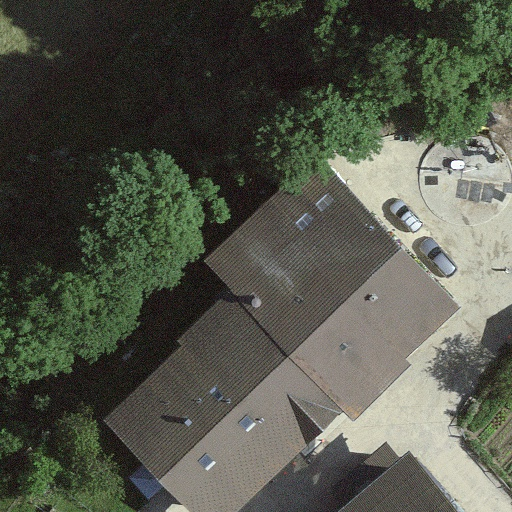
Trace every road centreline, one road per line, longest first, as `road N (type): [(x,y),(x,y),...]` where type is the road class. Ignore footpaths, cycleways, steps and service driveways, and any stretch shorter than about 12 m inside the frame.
road 1 (track): [(511,291),(412,422)]
road 2 (track): [(412,422),(308,511)]
